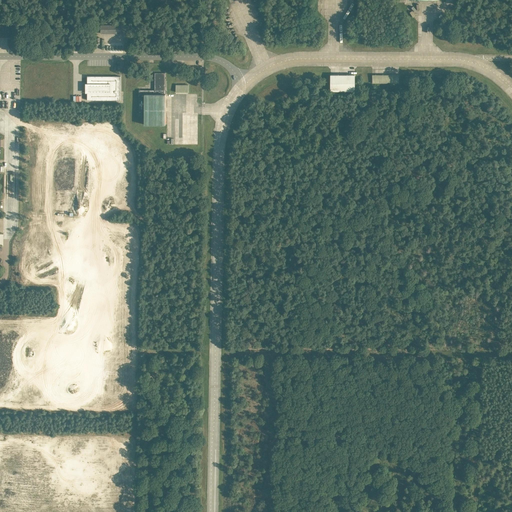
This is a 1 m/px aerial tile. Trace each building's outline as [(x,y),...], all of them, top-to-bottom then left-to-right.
[(0,37),(11,37),(11,36),(11,32),(8,32),(8,23),(0,22),(0,37)] [(103,25),(103,33),(121,33),(121,25),(103,25)] [(165,73),(155,73),(155,90),(139,90),(139,116),(144,116),(144,124),(165,125),(165,94),(165,73)] [(355,91),(355,75),(330,75),(330,91),(355,91)] [(372,75),(372,83),(399,83),(399,75),(372,75)] [(87,91),(87,100),(120,100),(120,76),(87,76),(87,84),(87,91)]
